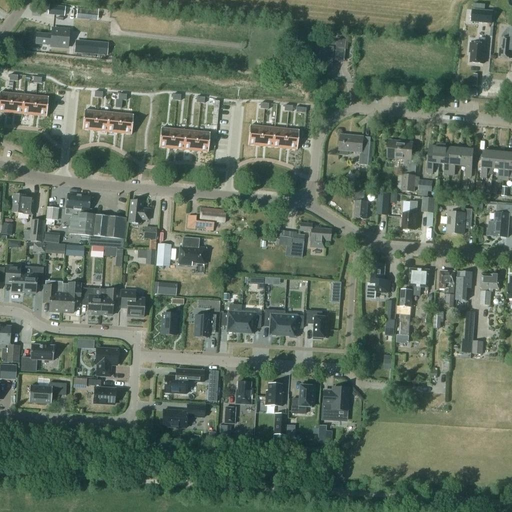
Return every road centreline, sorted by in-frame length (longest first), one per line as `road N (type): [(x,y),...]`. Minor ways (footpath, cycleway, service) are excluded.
road 1 (track): [(0,472),(502,503)]
road 2 (residential): [(135,357),(340,362),(360,239)]
road 3 (tertiary): [(307,202),(77,182),(0,165)]
road 4 (unclassified): [(511,122),(351,109),(320,135),(307,202)]
road 5 (unclassified): [(0,417),(122,421),(131,408),(135,357)]
road 6 (tertiary): [(511,257),(389,249),(360,239)]
road 7 (unclassified): [(135,357),(120,334),(39,327),(0,311)]
